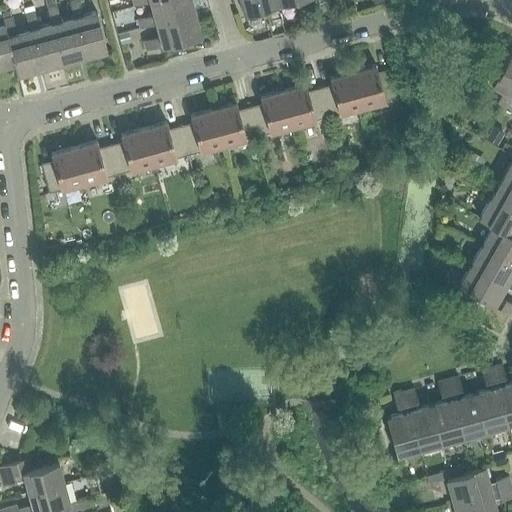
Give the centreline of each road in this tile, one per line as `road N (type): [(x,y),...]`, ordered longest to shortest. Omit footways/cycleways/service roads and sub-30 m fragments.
road 1 (residential): [(0,393),(23,323),(2,118)]
road 2 (residential): [(2,118),(239,59)]
road 3 (residential): [(239,59),(450,0)]
